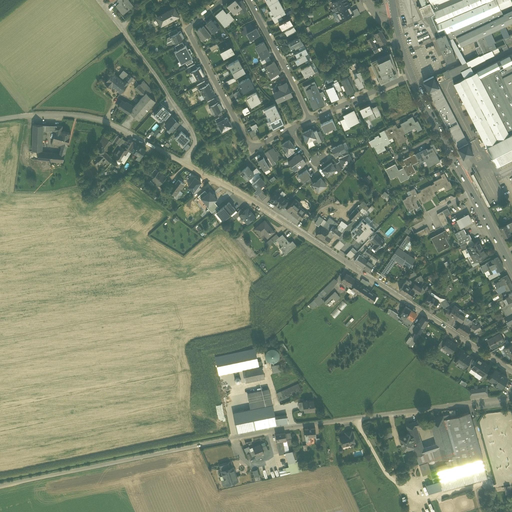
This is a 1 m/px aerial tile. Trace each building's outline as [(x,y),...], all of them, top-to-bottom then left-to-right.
[(115,6),(121,13),(127,9),(127,10),(133,5),(128,0),(122,0),(121,2),(120,1),(115,6)] [(234,0),(227,5),(234,13),(239,9),(241,7),(238,3),(235,0),(234,0)] [(278,0),(276,0),(269,4),(272,10),(275,15),(279,13),(284,10),(278,0)] [(336,11),(348,5),(345,0),(336,0),(331,3),(334,8),(335,7),(337,10),(336,11)] [(426,15),(435,37),(445,33),(447,40),(448,40),(452,38),(456,36),(460,47),(511,22),(511,10),(502,15),(500,9),(501,9),(511,4),(511,0),(419,0),(420,1),(418,2),(420,6),(421,5),(422,6),(426,4),(430,13),(426,15)] [(423,16),(426,15),(430,13),(426,4),(422,6),(421,5),(419,7),(423,16)] [(351,11),(348,5),(336,11),(338,15),(340,19),(340,20),(350,15),(353,14),(351,11)] [(157,16),(161,24),(165,22),(165,23),(178,17),(177,15),(173,8),(157,16)] [(360,13),(357,8),(351,11),(353,14),(350,15),(352,18),(360,13)] [(216,15),(225,26),(231,21),(227,16),(226,14),(222,10),(216,15)] [(279,14),(281,17),(281,16),(279,13),(275,15),(271,17),(273,21),(272,18),(279,14)] [(213,32),(219,28),(211,18),(206,23),(206,24),(207,25),(213,32)] [(279,24),(282,30),(284,28),(292,24),(290,19),(279,24)] [(479,55),(479,56),(482,54),(492,50),(501,46),(506,44),(511,41),(511,23),(504,27),(476,39),(479,46),(475,47),(479,55)] [(204,27),(210,34),(213,32),(207,25),(204,27)] [(210,34),(204,27),(204,26),(203,26),(201,28),(200,27),(196,30),(201,36),(200,37),(202,40),(207,36),(208,37),(211,35),(210,34)] [(286,31),(288,35),(296,31),(294,26),(286,31)] [(247,33),(251,39),(259,34),(256,27),(253,29),(247,32),(247,33)] [(380,30),(374,34),(376,37),(380,45),(387,41),(380,30)] [(170,36),(174,44),(184,38),(180,31),(178,32),(170,36)] [(450,45),(448,40),(447,40),(445,33),(435,37),(446,62),(456,58),(452,50),(453,50),(451,45),(450,45)] [(299,36),(287,43),(290,48),(294,46),(302,42),(299,36)] [(367,40),(371,47),(375,45),(370,37),(367,40)] [(452,38),(448,40),(462,64),(465,70),(461,72),(464,78),(474,73),(471,67),(469,68),(466,62),(452,38)] [(174,46),(176,50),(184,46),(182,42),(174,46)] [(262,58),(268,55),(269,54),(267,51),(268,50),(263,42),(255,46),(262,58)] [(176,50),(174,51),(180,61),(181,61),(182,63),(185,61),(191,58),(192,57),(190,53),(192,52),(190,48),(188,49),(186,45),(184,46),(176,50)] [(231,45),(220,51),(223,58),(235,52),(231,45)] [(305,48),(300,51),(295,54),(297,58),(305,54),(308,53),(305,48)] [(492,50),(482,54),(485,59),(494,55),(492,50)] [(379,81),(381,81),(374,67),(376,66),(374,62),(384,58),(383,57),(389,54),(397,75),(398,74),(390,52),(370,62),(379,81)] [(454,83),(496,166),(511,158),(511,71),(502,77),(500,73),(504,71),(502,68),(501,67),(504,65),(506,69),(511,66),(511,53),(497,61),(474,73),(464,78),(454,83)] [(297,58),(295,60),(297,64),(304,61),(307,59),(305,54),(297,58)] [(374,67),(381,81),(382,80),(383,81),(397,75),(389,54),(383,57),(384,58),(374,62),(376,66),(374,67)] [(466,62),(469,68),(471,67),(485,59),(482,54),(479,56),(479,55),(466,62)] [(272,63),(270,60),(268,56),(268,55),(262,58),(263,60),(261,61),(262,64),(264,67),(267,66),(267,65),(272,63)] [(232,72),(242,67),(238,59),(228,64),(232,72)] [(266,71),(268,70),(276,66),(274,61),(272,63),(267,65),(267,66),(264,67),(266,71)] [(189,72),(191,71),(197,68),(195,64),(187,68),(189,72)] [(301,69),(305,77),(314,72),(310,64),(301,69)] [(443,73),(446,79),(461,72),(465,70),(462,64),(443,73)] [(511,71),(511,66),(506,69),(504,65),(501,67),(502,68),(504,71),(500,73),(502,77),(511,71)] [(197,68),(191,71),(193,75),(196,80),(196,81),(205,76),(199,66),(197,68)] [(242,66),(242,67),(232,72),(235,77),(245,72),(242,66)] [(280,72),(276,66),(268,70),(271,76),(271,77),(278,73),(280,72)] [(123,81),(129,74),(124,70),(119,77),(119,78),(123,81)] [(105,83),(110,88),(112,86),(112,87),(119,78),(119,77),(113,73),(105,83)] [(129,74),(123,81),(119,78),(112,87),(120,93),(127,84),(133,77),(129,74)] [(398,74),(397,75),(383,81),(382,80),(381,81),(379,81),(381,84),(399,76),(398,74)] [(361,81),(359,76),(358,76),(354,78),(359,88),(363,86),(361,81)] [(426,86),(429,91),(438,86),(433,76),(423,81),(426,86)] [(238,83),(243,92),(250,88),(252,90),(254,89),(253,86),(248,77),(238,83)] [(351,85),(347,77),(341,80),(343,85),(344,85),(348,93),(353,90),(351,85)] [(143,80),(139,84),(146,93),(148,95),(152,91),(143,80)] [(277,101),(292,94),(286,81),(278,85),(280,89),(273,93),(275,97),(276,97),(277,100),(277,101)] [(333,85),(335,90),(337,89),(338,91),(342,89),(338,81),(332,84),(332,85),(333,85)] [(309,99),(313,109),(324,104),(321,97),(320,95),(319,95),(318,93),(320,93),(319,92),(314,82),(312,83),(312,85),(310,86),(311,87),(306,90),(310,99),(309,99)] [(206,84),(199,89),(202,94),(204,99),(214,93),(209,83),(206,84)] [(312,85),(312,83),(303,87),(308,99),(309,99),(310,99),(306,90),(311,87),(310,86),(312,85)] [(143,96),(146,93),(139,84),(135,88),(143,96)] [(335,90),(333,85),(332,85),(326,88),(332,100),(338,97),(335,90)] [(429,91),(458,148),(467,143),(438,86),(429,91)] [(233,94),(236,99),(241,96),(238,91),(233,94)] [(246,97),(251,106),(261,101),(256,92),(246,97)] [(133,106),(131,105),(126,101),(125,103),(121,109),(129,114),(130,113),(139,120),(155,101),(148,95),(146,93),(143,96),(133,106)] [(216,102),(209,106),(213,115),(217,113),(220,111),(223,109),(220,104),(219,105),(218,103),(219,103),(218,101),(216,102)] [(278,111),(275,104),(264,108),(268,116),(278,111)] [(373,112),(371,108),(369,104),(359,108),(363,116),(369,114),(373,112)] [(166,108),(163,105),(156,113),(158,115),(157,117),(161,121),(163,118),(169,112),(165,108),(166,108)] [(377,106),(371,108),(373,112),(374,111),(376,117),(381,115),(377,106)] [(280,116),(278,111),(268,116),(266,117),(268,122),(269,121),(280,116)] [(354,111),(343,115),(345,119),(348,126),(349,126),(359,122),(357,119),(354,111)] [(169,112),(163,118),(165,120),(171,114),(169,112)] [(269,121),(273,128),(283,123),(280,116),(269,121)] [(400,123),(402,126),(405,132),(415,127),(417,131),(422,128),(418,120),(415,122),(412,116),(407,119),(408,120),(400,123)] [(179,123),(172,117),(165,125),(169,128),(172,131),(179,123)] [(224,118),(217,122),(222,131),(231,126),(227,117),(224,118)] [(320,124),(324,132),(336,127),(332,119),(320,124)] [(349,128),(349,126),(348,126),(345,119),(340,121),(345,130),(349,128)] [(32,150),(40,151),(42,151),(43,131),(43,125),(33,124),(32,150)] [(53,144),(58,146),(60,139),(62,140),(63,136),(60,135),(61,131),(62,126),(54,125),(54,128),(56,128),(55,132),(51,145),(53,145),(53,144)] [(402,134),(405,132),(402,126),(397,129),(395,125),(384,130),(388,137),(391,136),(394,134),(399,143),(405,140),(402,134)] [(313,139),(315,143),(318,142),(316,137),(314,134),(314,133),(313,134),(312,132),(311,129),(302,132),(307,142),(313,139)] [(390,142),(388,137),(384,130),(379,132),(381,136),(379,137),(378,135),(374,137),(375,139),(371,141),(377,152),(385,148),(384,146),(390,143),(390,142)] [(67,146),(71,133),(61,131),(60,135),(63,136),(62,140),(60,139),(58,146),(61,146),(61,145),(67,146)] [(178,133),(176,131),(170,138),(172,140),(178,133)] [(181,131),(175,138),(179,142),(180,141),(184,145),(190,139),(181,131)] [(124,141),(121,139),(115,135),(112,140),(111,142),(105,151),(106,152),(112,143),(114,141),(116,143),(118,144),(120,146),(124,141)] [(100,161),(104,166),(107,163),(107,164),(112,159),(106,152),(105,151),(111,142),(106,139),(105,140),(101,146),(98,150),(99,150),(102,153),(101,153),(101,154),(99,155),(100,156),(97,159),(94,162),(97,165),(100,161)] [(287,152),(288,152),(292,149),(295,147),(289,139),(282,144),(287,152)] [(138,145),(134,142),(129,140),(124,148),(128,151),(129,150),(132,151),(134,153),(138,145)] [(331,148),(335,155),(339,152),(340,152),(345,150),(342,143),(331,148)] [(473,153),(467,143),(458,148),(463,158),(473,153)] [(136,159),(139,160),(141,156),(141,157),(146,149),(138,145),(134,153),(138,155),(136,159)] [(113,157),(122,162),(127,154),(128,151),(124,148),(120,146),(113,157)] [(272,165),(276,163),(274,161),(274,160),(277,158),(274,153),(271,149),(271,148),(265,153),(268,157),(271,163),(272,165)] [(424,150),(415,155),(417,159),(418,161),(424,158),(428,166),(435,163),(439,160),(436,153),(437,153),(435,149),(433,150),(432,148),(431,148),(425,151),(424,150)] [(60,153),(53,153),(52,161),(63,162),(66,150),(61,149),(60,153)] [(285,153),(287,157),(295,152),(292,149),(288,152),(287,152),(285,153)] [(53,153),(42,151),(40,151),(38,151),(37,160),(52,161),(53,153)] [(339,157),(340,160),(342,165),(345,163),(346,164),(349,161),(352,160),(351,158),(349,153),(342,156),(341,156),(339,157)] [(403,166),(403,167),(408,176),(415,172),(411,163),(417,159),(415,155),(414,154),(403,160),(405,164),(403,166)] [(303,158),(301,155),(298,157),(297,155),(288,161),(291,166),(303,158)] [(258,160),(264,170),(268,168),(269,167),(268,165),(265,159),(263,157),(258,160)] [(303,158),(291,166),(295,170),(296,170),(302,165),(303,164),(306,162),(303,158)] [(342,165),(340,160),(336,163),(341,169),(343,168),(346,164),(345,163),(342,165)] [(322,169),(327,176),(336,169),(333,164),(331,162),(322,169)] [(336,169),(338,172),(341,169),(336,163),(336,162),(333,164),(336,169)] [(409,177),(408,176),(403,167),(398,170),(395,164),(385,169),(389,177),(396,173),(401,182),(409,177)] [(150,171),(153,173),(155,175),(159,171),(155,168),(155,169),(153,168),(154,167),(152,166),(149,169),(150,171)] [(250,177),(252,175),(254,174),(252,171),(247,166),(241,172),(247,180),(248,179),(250,177)] [(252,171),(254,169),(258,174),(256,176),(258,178),(260,177),(260,176),(259,174),(260,172),(256,167),(254,169),(252,171)] [(302,180),(308,176),(310,174),(306,169),(299,175),(302,180)] [(159,171),(155,175),(163,181),(166,178),(159,171)] [(434,183),(431,185),(434,191),(438,189),(437,187),(443,184),(444,186),(446,190),(452,186),(449,180),(448,181),(447,181),(446,179),(447,179),(444,173),(440,174),(442,177),(433,181),(434,183)] [(471,175),(488,207),(490,206),(473,174),(471,175)] [(158,187),(163,181),(155,175),(152,178),(151,180),(158,187)] [(260,177),(258,178),(256,180),(254,181),(252,183),(257,189),(260,187),(265,183),(260,177)] [(195,178),(188,187),(193,191),(194,191),(198,186),(201,182),(195,178)] [(312,184),(318,191),(326,185),(321,178),(312,184)] [(175,195),(175,196),(178,192),(184,184),(179,180),(170,191),(175,195)] [(435,194),(434,191),(431,185),(426,187),(427,190),(422,192),(417,194),(419,198),(422,203),(429,199),(429,197),(435,194)] [(193,191),(192,192),(195,195),(201,189),(198,186),(194,191),(193,191)] [(415,200),(419,198),(417,194),(414,188),(409,191),(411,194),(408,196),(406,197),(406,198),(403,200),(408,209),(414,206),(415,208),(418,207),(415,200)] [(205,190),(198,196),(200,199),(201,198),(207,192),(205,190)] [(217,199),(209,190),(207,192),(201,198),(208,206),(208,207),(214,202),(217,199)] [(267,196),(262,190),(257,194),(262,200),(267,196)] [(270,200),(280,208),(281,206),(286,200),(283,197),(279,194),(277,192),(274,196),(270,196),(270,200)] [(281,206),(283,208),(289,201),(286,199),(286,200),(281,206)] [(290,212),(299,219),(305,212),(299,206),(299,207),(297,205),(299,202),(295,199),(287,208),(286,209),(287,209),(291,212),(290,212)] [(361,212),(353,221),(355,223),(369,208),(362,201),(356,207),(356,208),(361,212)] [(207,207),(211,212),(217,208),(218,207),(214,202),(208,207),(208,206),(207,207)] [(219,210),(216,212),(223,220),(230,214),(235,209),(229,202),(219,210)] [(244,219),(247,222),(251,219),(254,217),(249,211),(247,209),(248,209),(247,208),(243,212),(240,215),(242,217),(241,217),(241,219),(242,220),(243,220),(244,219)] [(348,216),(353,221),(361,212),(356,208),(348,216)] [(442,211),(445,216),(450,214),(448,208),(442,211)] [(234,215),(237,218),(240,215),(243,212),(241,209),(237,212),(234,215)] [(448,223),(447,220),(445,217),(444,214),(442,211),(437,214),(439,217),(440,220),(442,223),(443,225),(447,224),(448,223)] [(216,212),(214,214),(221,222),(223,220),(216,212)] [(299,219),(303,223),(310,216),(305,212),(299,219)] [(457,222),(458,221),(461,227),(473,222),(468,213),(456,219),(457,222)] [(421,214),(418,216),(416,217),(413,219),(411,220),(408,221),(409,223),(411,227),(413,225),(416,224),(419,222),(421,221),(424,220),(421,214)] [(323,225),(327,228),(330,223),(333,225),(341,232),(344,228),(339,224),(329,217),(327,221),(326,221),(323,225)] [(363,218),(351,232),(353,234),(356,237),(369,224),(364,219),(363,218)] [(263,233),(267,238),(274,232),(265,220),(254,229),(258,233),(259,233),(261,231),(263,233)] [(348,225),(349,226),(346,229),(348,231),(350,228),(355,223),(353,221),(348,225)] [(463,228),(462,229),(461,227),(458,221),(457,222),(454,224),(457,231),(460,238),(466,235),(466,234),(463,228)] [(511,221),(506,225),(499,228),(503,237),(510,234),(509,232),(511,230),(511,221)] [(369,224),(356,237),(360,240),(362,242),(367,236),(373,230),(374,229),(369,224)] [(316,235),(323,240),(326,234),(329,231),(329,230),(327,228),(323,225),(323,226),(316,235)] [(341,232),(333,225),(329,230),(329,231),(334,235),(337,237),(341,232)] [(337,237),(340,239),(348,231),(346,229),(344,228),(341,232),(337,237)] [(425,228),(422,229),(420,231),(417,232),(414,234),(417,239),(420,238),(422,236),(425,235),(428,233),(427,233),(425,228)] [(370,238),(375,232),(373,230),(367,236),(370,238)] [(457,239),(461,247),(467,243),(466,240),(470,238),(468,234),(466,234),(466,235),(460,238),(457,231),(454,233),(458,239),(457,239)] [(369,239),(375,243),(372,246),(376,250),(379,247),(384,241),(375,232),(370,238),(369,239)] [(440,248),(441,250),(447,247),(445,244),(448,242),(445,238),(443,232),(442,232),(437,235),(437,234),(432,237),(435,243),(436,245),(435,245),(437,249),(440,248)] [(281,235),(279,237),(276,233),(265,243),(268,246),(276,239),(278,241),(283,237),(281,235)] [(328,243),(331,238),(326,234),(323,240),(328,243)] [(407,235),(398,247),(391,257),(392,257),(380,274),(385,277),(396,260),(408,268),(415,258),(403,250),(404,248),(407,250),(414,240),(411,238),(407,235)] [(280,248),(285,254),(296,244),(292,240),(290,243),(284,236),(283,237),(278,241),(282,246),(280,248)] [(344,244),(339,240),(334,246),(339,250),(344,244)] [(466,248),(470,254),(482,248),(479,241),(474,243),(469,246),(466,247),(466,248)] [(468,256),(472,263),(474,262),(470,254),(466,248),(464,249),(468,256)] [(486,255),(482,248),(470,254),(474,262),(477,260),(486,255)] [(370,256),(377,260),(379,257),(377,256),(373,253),(372,253),(366,249),(364,252),(367,254),(370,256)] [(355,261),(363,267),(367,260),(364,258),(361,255),(359,254),(355,261)] [(370,256),(367,260),(374,264),(377,260),(370,256)] [(498,257),(491,260),(497,271),(503,268),(498,257)] [(369,271),(374,264),(367,260),(363,267),(369,271)] [(480,265),(479,263),(477,260),(474,262),(472,263),(471,263),(472,266),(473,266),(473,267),(474,268),(480,265)] [(491,260),(485,264),(488,270),(490,275),(496,271),(496,272),(497,271),(491,260)] [(341,281),(349,286),(350,286),(353,280),(354,278),(346,273),(341,281)] [(501,278),(502,282),(504,284),(510,281),(507,275),(501,278)] [(318,294),(318,295),(320,297),(337,281),(336,280),(334,278),(318,294)] [(399,290),(404,293),(409,286),(406,284),(409,281),(409,280),(406,279),(404,283),(399,290)] [(352,289),(358,293),(363,286),(356,282),(352,288),(352,289)] [(411,287),(409,286),(404,293),(410,297),(413,292),(415,293),(416,291),(419,287),(416,286),(417,285),(413,282),(411,285),(412,285),(411,287)] [(369,291),(363,286),(358,293),(365,298),(365,297),(372,302),(376,295),(369,291)] [(335,301),(340,297),(334,292),(330,296),(332,298),(333,298),(335,301)] [(503,297),(502,296),(500,292),(499,293),(492,296),(494,300),(496,303),(498,302),(500,301),(501,300),(502,300),(504,299),(503,297)] [(429,303),(434,307),(438,300),(439,300),(430,294),(430,293),(424,302),(428,304),(429,303)] [(318,295),(313,300),(316,303),(319,305),(323,300),(320,297),(318,295)] [(440,301),(443,307),(449,304),(446,298),(445,299),(440,301)] [(335,318),(347,304),(343,300),(330,314),(335,318)] [(511,309),(510,306),(511,305),(511,300),(504,304),(505,305),(501,307),(505,316),(511,312),(511,309)] [(444,314),(450,318),(452,316),(454,317),(457,312),(459,308),(454,305),(451,310),(448,308),(444,314)] [(404,320),(404,319),(411,309),(405,306),(400,314),(401,314),(400,317),(404,320)] [(416,313),(411,309),(404,319),(407,321),(408,319),(411,321),(416,313)] [(389,315),(394,318),(397,315),(398,314),(392,310),(389,315)] [(456,318),(461,322),(461,321),(466,324),(471,320),(465,316),(466,313),(462,310),(459,313),(456,318)] [(394,318),(402,323),(404,320),(400,317),(397,315),(394,318)] [(419,334),(428,321),(422,317),(416,326),(413,330),(416,332),(419,334)] [(404,319),(404,320),(402,323),(409,328),(412,324),(411,323),(411,324),(407,321),(404,319)] [(470,327),(466,324),(461,321),(461,322),(456,329),(461,332),(465,335),(469,329),(471,331),(474,329),(475,326),(473,325),(472,324),(470,326),(470,327)] [(471,331),(473,333),(481,329),(478,324),(475,326),(474,329),(471,331)] [(408,344),(411,346),(419,334),(416,332),(411,339),(408,337),(405,342),(408,344)] [(492,343),(493,346),(504,341),(500,333),(496,335),(493,337),(488,339),(490,344),(492,343)] [(442,347),(451,353),(456,344),(447,338),(445,341),(442,347)] [(437,347),(440,349),(442,347),(445,341),(442,339),(437,347)] [(507,354),(509,353),(511,351),(511,342),(511,343),(503,348),(507,354)] [(275,346),(272,345),(269,346),(266,348),(265,351),(264,354),(266,357),(268,359),(271,360),(274,359),(277,357),(278,355),(279,351),(277,348),(275,346)] [(257,367),(258,367),(257,361),(254,349),(255,349),(255,348),(215,357),(219,375),(257,366),(257,367)] [(455,362),(463,368),(468,362),(471,356),(468,354),(466,353),(463,351),(459,356),(455,362)] [(471,368),(477,372),(483,362),(477,358),(473,364),(471,368)] [(489,365),(483,362),(477,372),(482,375),(485,372),(489,365)] [(264,378),(262,366),(258,367),(257,367),(242,370),(245,382),(264,378)] [(498,385),(501,387),(503,384),(504,384),(506,381),(505,381),(507,377),(502,374),(500,373),(495,369),(493,372),(492,372),(490,375),(491,376),(488,379),(491,381),(490,382),(497,387),(498,385)] [(276,394),(279,401),(282,400),(301,391),(298,384),(276,394)] [(469,390),(470,396),(487,393),(487,387),(478,389),(469,390)] [(247,393),(249,402),(271,398),(268,390),(268,389),(247,393)] [(272,405),(271,398),(249,402),(251,409),(272,405)] [(303,401),(303,402),(304,408),(304,411),(315,410),(314,400),(303,401)] [(272,405),(251,409),(233,413),(237,433),(276,424),(275,417),(272,405)] [(468,412),(450,417),(443,419),(453,455),(458,453),(461,464),(481,458),(468,412)] [(276,424),(276,425),(288,424),(286,415),(275,417),(276,424)] [(448,457),(453,455),(443,419),(442,416),(442,415),(429,418),(430,423),(431,423),(436,443),(438,448),(441,459),(442,458),(448,457)] [(416,456),(425,453),(423,447),(416,427),(417,426),(416,421),(405,424),(408,433),(409,433),(413,446),(416,456)] [(304,429),(305,438),(308,437),(311,437),(316,437),(315,428),(304,429)] [(340,437),(342,446),(350,444),(350,445),(352,446),(354,446),(354,444),(354,443),(355,443),(351,431),(345,433),(346,436),(340,437)] [(275,434),(277,441),(283,440),(286,440),(286,439),(285,434),(285,432),(275,434),(276,434),(275,434)] [(399,436),(403,449),(413,446),(409,433),(408,433),(399,436)] [(370,437),(374,445),(379,442),(375,435),(370,437)] [(284,446),(283,440),(277,441),(276,441),(279,454),(285,453),(284,446)] [(436,443),(423,447),(425,453),(432,450),(438,448),(436,443)] [(253,447),(254,450),(256,455),(263,452),(260,444),(253,447)] [(438,448),(432,450),(434,459),(435,461),(439,459),(441,459),(438,448)] [(302,471),(300,465),(295,450),(285,453),(289,467),(290,471),(291,474),(302,471)] [(416,456),(419,464),(424,462),(424,463),(428,462),(434,459),(432,450),(425,453),(416,456)] [(447,468),(461,464),(458,453),(453,455),(448,457),(449,461),(445,462),(447,468)] [(487,478),(481,458),(461,464),(447,468),(445,468),(444,465),(436,467),(442,490),(443,490),(487,478)] [(219,465),(221,471),(228,468),(226,462),(219,465)] [(429,465),(420,468),(423,475),(430,472),(433,483),(426,485),(429,494),(442,490),(436,467),(430,469),(429,465)] [(224,479),(226,484),(232,482),(237,481),(236,477),(233,467),(228,468),(221,471),(222,475),(220,476),(221,480),(224,479)]
